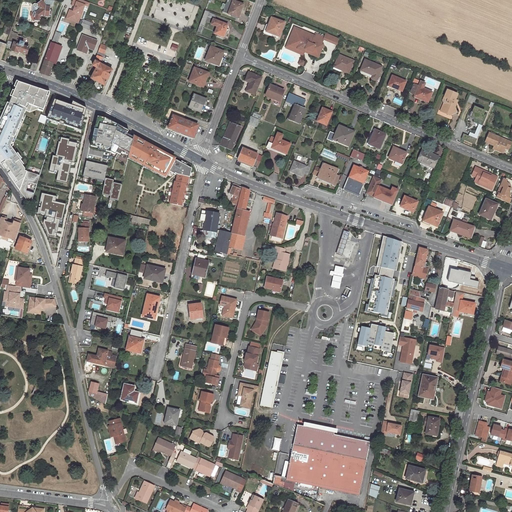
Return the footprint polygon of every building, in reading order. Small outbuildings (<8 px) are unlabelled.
[(51,15),(52,10),(50,10),(50,7),(46,6),(42,0),(37,4),(39,6),(38,7),(40,9),(35,13),(33,13),(33,17),(35,17),(34,21),(39,22),(40,17),(42,15),(44,14),(51,15)] [(243,5),(231,0),(227,0),(226,5),(223,4),(221,8),(224,9),(223,12),(237,18),(239,13),(240,14),(243,5)] [(65,7),(56,32),(61,34),(69,12),(70,9),(65,7)] [(205,11),(199,25),(203,27),(207,17),(215,19),(216,15),(209,13),(209,12),(205,11)] [(266,32),(279,37),(284,23),(271,18),(266,32)] [(81,26),(90,30),(93,24),(83,20),(81,26)] [(228,25),(213,20),(211,25),(217,27),(215,34),(217,35),(225,38),(226,34),(225,33),(226,29),(228,25)] [(5,25),(2,33),(10,35),(11,31),(12,28),(5,25)] [(320,53),(323,45),(321,44),(313,41),(314,36),(294,28),(287,45),(304,52),(305,49),(312,52),(313,50),(320,53)] [(5,48),(12,50),(11,51),(18,53),(18,52),(26,55),(29,48),(28,48),(28,46),(24,44),(24,43),(21,42),(20,42),(20,45),(15,43),(17,36),(18,34),(13,32),(13,31),(11,31),(10,35),(6,45),(5,48)] [(324,38),(315,34),(314,36),(313,41),(321,44),(324,38)] [(82,36),(77,50),(86,53),(88,48),(93,50),(97,41),(82,36)] [(51,43),(44,63),(40,73),(48,76),(59,46),(51,43)] [(179,46),(173,43),(171,49),(177,52),(179,46)] [(101,45),(98,52),(104,54),(107,47),(101,45)] [(303,56),(304,52),(287,45),(285,48),(303,56)] [(206,61),(217,65),(220,57),(221,58),(223,53),(211,48),(206,61)] [(318,58),(320,53),(313,50),(312,52),(305,49),(304,52),(318,58)] [(341,70),(348,73),(353,61),(339,55),(335,65),(342,68),(341,70)] [(91,79),(104,86),(112,70),(100,64),(102,58),(97,56),(93,66),(96,68),(91,79)] [(365,60),(360,70),(365,72),(364,75),(371,79),(376,81),(382,68),(365,60)] [(195,68),(189,82),(202,87),(205,78),(206,78),(208,73),(195,68)] [(254,95),(261,78),(248,72),(245,81),(250,83),(249,85),(248,85),(246,91),(254,95)] [(405,82),(392,76),(388,85),(395,88),(395,89),(401,91),(405,82)] [(19,81),(10,104),(17,107),(18,104),(30,109),(30,108),(42,113),(50,93),(19,81)] [(415,96),(422,99),(421,100),(428,103),(432,93),(423,89),(425,84),(420,82),(419,86),(414,84),(410,93),(415,95),(415,96)] [(266,94),(274,98),(274,99),(279,101),(283,91),(270,85),(266,94)] [(447,99),(446,102),(443,103),(440,111),(446,114),(450,112),(452,115),(456,113),(454,107),(455,104),(453,103),(454,100),(457,94),(447,90),(443,98),(447,99)] [(474,103),(477,96),(471,94),(468,100),(474,103)] [(194,95),(189,108),(200,112),(203,104),(205,105),(207,100),(194,95)] [(75,105),(56,98),(48,118),(85,130),(91,107),(76,101),(75,105)] [(0,131),(17,139),(30,109),(18,104),(17,107),(10,104),(7,103),(0,120),(0,131)] [(293,108),(289,117),(291,118),(290,120),(299,124),(305,110),(300,108),(299,111),(293,108)] [(320,115),(317,122),(326,125),(332,112),(322,108),(319,115),(320,115)] [(172,130),(193,138),(195,134),(195,133),(198,126),(184,120),(186,115),(175,111),(168,128),(172,129),(172,130)] [(38,121),(45,124),(47,116),(41,114),(38,121)] [(247,124),(255,127),(258,120),(252,117),(250,117),(247,124)] [(474,134),(479,123),(466,118),(462,128),(467,130),(467,131),(474,134)] [(109,123),(103,142),(110,144),(110,145),(111,146),(112,145),(111,144),(117,124),(109,120),(108,123),(109,123)] [(226,139),(232,124),(230,123),(223,138),(226,139)] [(121,152),(128,156),(129,155),(133,137),(127,134),(129,130),(117,124),(111,144),(112,145),(111,146),(110,152),(115,155),(116,153),(117,150),(121,152)] [(231,150),(241,127),(232,124),(226,139),(223,138),(220,146),(231,150)] [(354,131),(339,124),(338,126),(344,128),(343,130),(347,131),(348,130),(354,133),(354,131)] [(333,140),(348,146),(354,133),(348,130),(347,131),(343,130),(344,128),(338,126),(333,140)] [(375,130),(368,144),(379,149),(385,134),(375,130)] [(0,163),(20,190),(27,172),(25,171),(26,170),(20,161),(21,160),(13,148),(17,139),(0,131),(0,163)] [(511,143),(489,133),(485,142),(494,146),(495,146),(495,145),(497,146),(495,150),(503,153),(505,148),(506,145),(509,147),(511,143)] [(72,139),(62,137),(58,156),(54,155),(51,171),(59,173),(57,181),(69,183),(73,162),(77,163),(80,148),(79,147),(80,143),(71,142),(72,139)] [(133,137),(129,155),(134,158),(133,159),(144,164),(144,163),(156,169),(155,171),(167,177),(169,172),(177,176),(175,185),(173,185),(172,189),(174,189),(173,193),(172,192),(171,196),(172,197),(171,200),(170,200),(169,204),(181,206),(182,203),(183,203),(184,199),(183,199),(184,195),(185,196),(186,192),(185,192),(186,188),(187,188),(191,169),(176,160),(175,161),(169,158),(170,157),(159,152),(153,149),(154,149),(144,143),(143,144),(137,141),(138,140),(133,137)] [(286,154),(290,144),(275,138),(273,144),(272,148),(277,150),(276,151),(286,154)] [(266,148),(276,152),(276,151),(277,150),(272,148),(273,144),(268,142),(266,148)] [(238,160),(252,166),(253,166),(255,160),(260,162),(262,157),(242,148),(238,160)] [(406,153),(393,148),(389,158),(401,164),(406,153)] [(353,150),(350,157),(355,159),(357,155),(360,156),(361,153),(353,150)] [(417,161),(433,168),(438,157),(422,150),(417,161)] [(109,165),(86,160),(83,176),(106,180),(109,165)] [(310,168),(294,162),(290,172),(302,177),(304,174),(307,175),(310,168)] [(338,170),(323,163),(320,168),(321,168),(317,177),(331,183),(331,185),(335,186),(339,176),(335,175),(335,174),(336,174),(338,170)] [(359,196),(364,183),(363,183),(367,172),(354,166),(349,177),(348,176),(343,189),(359,196)] [(490,176),(479,171),(480,170),(475,167),(472,174),(477,176),(476,178),(474,182),(491,190),(497,177),(491,175),(490,176)] [(27,172),(20,190),(31,205),(34,195),(25,192),(29,183),(37,187),(40,177),(27,172)] [(381,180),(373,177),(366,194),(386,202),(391,192),(378,187),(381,180)] [(116,180),(108,178),(104,194),(112,196),(115,182),(116,180)] [(493,198),(508,204),(511,195),(507,193),(510,185),(503,183),(504,180),(500,179),(493,198)] [(124,184),(115,182),(112,196),(111,198),(120,200),(124,184)] [(234,184),(230,194),(235,196),(234,199),(233,199),(231,203),(236,205),(235,207),(237,207),(237,208),(242,187),(234,184)] [(237,211),(231,233),(231,234),(228,247),(242,251),(246,229),(245,229),(239,228),(241,221),(247,222),(249,212),(245,211),(250,191),(242,187),(237,208),(237,211)] [(59,196),(42,192),(37,213),(45,215),(43,223),(49,235),(57,237),(62,219),(64,220),(68,204),(58,202),(59,196)] [(98,196),(87,194),(85,204),(83,203),(81,212),(95,214),(98,196)] [(263,201),(268,203),(275,205),(276,201),(264,197),(263,201)] [(403,208),(413,212),(417,202),(404,197),(400,207),(403,208)] [(485,199),(479,215),(489,219),(492,213),(493,213),(497,205),(485,199)] [(268,203),(266,214),(272,215),(275,205),(268,203)] [(436,227),(442,213),(428,207),(425,216),(426,217),(424,222),(436,227)] [(205,222),(217,224),(219,214),(201,211),(200,221),(205,222)] [(282,238),(287,217),(277,214),(274,225),(273,224),(270,236),(282,238)] [(14,244),(22,221),(14,219),(12,227),(1,223),(2,221),(3,222),(4,219),(2,218),(0,222),(0,239),(1,240),(1,239),(2,236),(8,239),(8,241),(7,242),(14,244)] [(450,231),(462,235),(462,234),(471,236),(474,227),(466,225),(462,223),(454,221),(450,231)] [(217,224),(205,222),(203,231),(216,233),(217,224)] [(88,243),(88,228),(89,229),(89,224),(88,224),(83,224),(81,224),(81,228),(79,228),(79,243),(88,243)] [(341,235),(335,253),(341,255),(346,237),(348,232),(342,230),(341,235)] [(220,231),(215,251),(226,254),(228,248),(228,247),(231,234),(220,231)] [(405,241),(385,237),(378,267),(373,266),(371,268),(369,274),(376,275),(369,311),(388,315),(396,279),(394,278),(396,270),(399,271),(405,241)] [(106,252),(122,255),(125,242),(109,238),(106,252)] [(15,249),(27,254),(31,244),(25,242),(24,244),(18,242),(15,249)] [(285,271),(289,255),(284,254),(285,249),(276,247),(274,252),(279,253),(276,262),(275,269),(285,271)] [(423,268),(424,263),(427,250),(419,248),(412,276),(425,279),(427,269),(425,269),(423,268)] [(79,274),(81,267),(82,267),(84,260),(75,258),(74,265),(73,265),(71,273),(72,274),(70,283),(78,285),(81,274),(79,274)] [(197,260),(193,275),(205,278),(208,262),(197,260)] [(148,266),(144,279),(157,282),(157,280),(161,281),(162,275),(164,275),(165,270),(148,266)] [(342,268),(335,267),(334,273),(330,272),(329,275),(333,276),(331,288),(338,289),(340,277),(342,278),(343,274),(341,274),(342,268)] [(448,284),(451,269),(444,267),(439,288),(453,291),(454,285),(448,284)] [(17,281),(16,287),(21,288),(30,289),(31,282),(28,282),(29,275),(29,270),(19,268),(17,281)] [(475,275),(454,270),(452,279),(460,281),(459,284),(472,287),(475,275)] [(128,276),(107,271),(106,276),(116,279),(114,289),(124,291),(128,276)] [(264,287),(272,289),(272,290),(280,292),(282,281),(267,277),(264,287)] [(424,291),(434,293),(436,286),(426,283),(424,291)] [(16,287),(8,286),(7,293),(5,292),(4,297),(9,298),(8,307),(23,309),(25,300),(19,299),(17,299),(18,295),(20,295),(21,288),(16,287)] [(439,288),(435,310),(439,311),(438,313),(448,316),(449,313),(451,313),(452,310),(453,303),(447,302),(447,299),(446,299),(446,296),(452,297),(453,291),(439,288)] [(419,298),(421,292),(409,289),(408,295),(409,296),(419,298)] [(456,291),(454,301),(458,302),(459,300),(461,300),(463,293),(456,291)] [(123,298),(105,294),(104,298),(106,299),(105,304),(107,304),(106,310),(120,313),(123,298)] [(147,295),(143,316),(149,318),(151,310),(157,311),(160,298),(147,295)] [(409,296),(406,308),(412,310),(414,310),(422,312),(424,299),(419,298),(409,296)] [(232,318),(236,300),(221,297),(220,305),(224,306),(224,308),(222,316),(232,318)] [(45,300),(30,298),(28,312),(34,313),(35,308),(41,309),(43,310),(44,308),(45,308),(56,307),(54,300),(50,301),(50,300),(45,300)] [(458,311),(473,314),(475,303),(461,300),(459,300),(458,302),(454,301),(453,303),(452,310),(458,311)] [(189,305),(190,320),(202,318),(200,304),(189,305)] [(259,320),(258,323),(256,323),(252,329),(259,333),(260,330),(263,332),(266,327),(269,313),(259,311),(256,319),(259,320)] [(117,318),(93,312),(89,325),(109,330),(111,321),(116,322),(117,318)] [(410,330),(412,320),(405,319),(404,328),(410,330)] [(502,330),(510,333),(511,330),(511,323),(505,321),(505,320),(503,327),(502,330)] [(374,324),(373,328),(369,343),(384,346),(388,331),(389,327),(374,324)] [(215,325),(211,343),(221,345),(222,338),(226,338),(228,328),(215,325)] [(373,328),(361,326),(358,344),(369,346),(369,343),(373,328)] [(396,333),(388,331),(384,346),(384,350),(392,352),(396,333)] [(129,337),(126,350),(141,353),(144,340),(129,337)] [(414,340),(398,337),(397,344),(402,345),(399,361),(406,363),(407,359),(410,360),(414,340)] [(186,345),(181,366),(191,369),(196,347),(186,345)] [(446,348),(429,345),(427,354),(431,355),(431,358),(438,360),(438,362),(443,363),(446,348)] [(256,364),(257,357),(257,354),(258,354),(260,350),(248,347),(247,354),(247,357),(244,356),(243,361),(245,362),(248,362),(246,367),(253,369),(254,365),(255,365),(256,364)] [(497,354),(509,357),(511,351),(499,347),(497,354)] [(108,351),(102,350),(101,353),(97,353),(97,357),(96,356),(94,364),(114,368),(114,367),(117,357),(111,356),(107,355),(108,351)] [(271,408),(282,354),(280,354),(271,352),(260,406),(268,408),(271,408)] [(209,360),(207,370),(204,369),(202,375),(206,376),(205,382),(216,385),(218,379),(215,378),(216,372),(218,372),(219,371),(220,370),(221,369),(220,368),(220,366),(219,365),(218,365),(219,362),(218,362),(219,356),(212,354),(210,360),(209,360)] [(87,362),(94,364),(96,356),(88,355),(87,362)] [(511,362),(502,360),(500,368),(503,369),(505,370),(503,377),(501,377),(500,382),(508,384),(511,371),(511,362)] [(244,370),(256,372),(257,365),(256,364),(255,365),(254,365),(253,369),(246,367),(248,362),(245,362),(244,367),(245,367),(244,370)] [(412,375),(403,374),(399,394),(400,394),(399,398),(406,399),(407,395),(408,395),(412,375)] [(423,375),(418,396),(432,399),(437,378),(423,375)] [(96,393),(98,385),(91,383),(89,394),(89,396),(95,399),(96,393)] [(240,384),(237,396),(237,397),(241,397),(239,406),(248,408),(252,392),(256,392),(257,388),(240,384)] [(124,385),(121,400),(136,403),(138,393),(133,392),(134,387),(124,385)] [(502,390),(491,387),(490,392),(487,391),(484,402),(486,402),(485,405),(501,410),(505,396),(501,395),(502,390)] [(201,392),(200,401),(201,401),(199,411),(205,412),(206,410),(210,411),(211,407),(209,405),(210,403),(212,402),(214,395),(201,392)] [(99,394),(98,401),(103,403),(105,404),(107,397),(103,396),(103,395),(99,394)] [(176,426),(179,411),(168,408),(166,417),(168,417),(166,424),(176,426)] [(408,421),(417,423),(419,411),(411,409),(408,421)] [(436,436),(439,419),(428,417),(425,434),(436,436)] [(125,441),(119,419),(109,422),(110,426),(113,436),(115,442),(119,441),(119,443),(125,441)] [(487,423),(478,421),(474,436),(482,438),(481,442),(486,443),(490,427),(486,426),(487,423)] [(501,426),(492,424),(489,436),(502,439),(504,431),(500,430),(501,426)] [(297,425),(286,478),(286,481),(295,483),(359,496),(370,442),(334,434),(334,431),(306,425),(306,426),(297,425)] [(385,428),(380,427),(377,440),(383,441),(383,438),(397,441),(398,432),(385,429),(385,428)] [(511,429),(505,428),(504,431),(502,439),(501,441),(505,442),(506,441),(511,442),(511,429)] [(199,430),(193,432),(194,435),(191,440),(199,444),(200,443),(208,447),(210,447),(214,439),(213,438),(205,433),(205,434),(204,435),(201,433),(199,430)] [(236,460),(241,437),(232,435),(230,441),(228,441),(226,449),(228,450),(230,450),(228,459),(236,460)] [(159,452),(170,457),(172,452),(175,446),(158,438),(153,450),(157,452),(158,451),(159,452)] [(378,451),(387,454),(386,456),(389,457),(391,452),(380,447),(378,451)] [(197,459),(181,452),(177,462),(192,469),(193,468),(197,459)] [(511,455),(500,452),(497,462),(503,464),(509,465),(509,468),(511,468),(511,459),(511,457),(511,455)] [(214,465),(198,457),(197,459),(193,468),(196,469),(205,473),(204,474),(209,476),(214,465)] [(425,470),(409,466),(406,478),(421,482),(425,470)] [(226,485),(236,489),(241,479),(225,472),(220,484),(224,486),(224,484),(226,485)] [(472,476),(469,491),(478,493),(482,474),(476,473),(475,476),(472,476)] [(286,478),(274,475),(272,484),(292,493),(295,483),(286,481),(286,478)] [(144,481),(139,493),(138,494),(137,494),(135,498),(146,503),(154,486),(144,481)] [(375,498),(379,487),(371,485),(368,495),(375,498)] [(411,499),(412,492),(399,489),(396,502),(410,505),(412,500),(411,499)] [(257,511),(263,500),(253,495),(246,509),(247,509),(246,511),(257,511)] [(289,496),(282,511),(294,511),(299,501),(289,496)] [(182,506),(170,500),(165,510),(169,511),(184,511),(186,508),(181,506),(182,506)]
